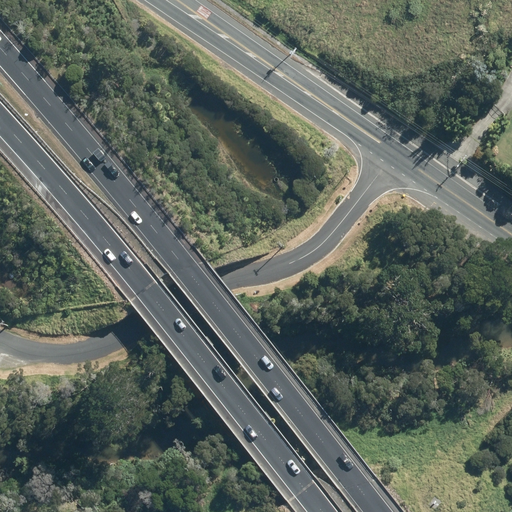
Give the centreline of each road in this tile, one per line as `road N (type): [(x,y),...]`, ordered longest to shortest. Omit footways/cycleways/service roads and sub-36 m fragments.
road 1 (motorway): [(0,48),(187,266),(379,511)]
road 2 (motorway): [(323,511),(0,119)]
road 3 (unclassified): [(0,341),(48,352),(97,347),(194,291),(296,261),(335,229),(397,154)]
road 4 (secondary): [(397,154),(173,0)]
road 5 (secondary): [(511,235),(397,154)]
